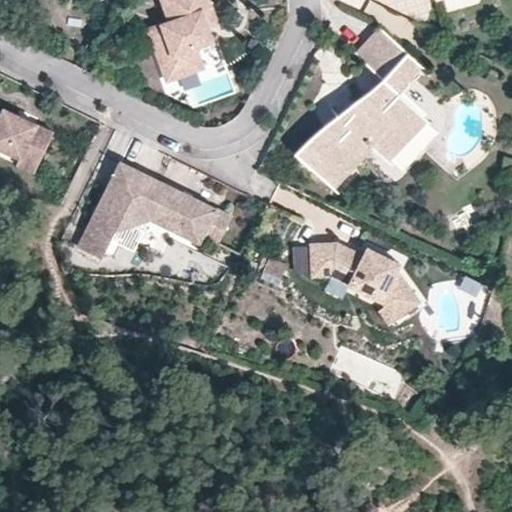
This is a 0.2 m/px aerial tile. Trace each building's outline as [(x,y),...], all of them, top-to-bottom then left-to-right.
[(213,4),(211,0),(165,0),(172,18),(164,21),(174,51),(161,56),(168,78),(204,65),(197,44),(214,38),(209,24),(203,7),(213,4)] [(219,20),(213,4),(203,7),(209,24),(219,20)] [(174,51),(164,21),(150,26),(161,56),(174,51)] [(387,158),(427,115),(396,87),(421,61),(381,24),(356,51),(376,69),(374,70),(373,72),(372,75),(371,77),(370,81),(370,85),(371,87),(367,90),(355,99),(359,103),(345,118),(338,111),(315,129),(295,149),(332,185),(372,143),(387,158)] [(20,119),(22,114),(5,105),(0,114),(0,144),(20,154),(38,163),(54,129),(32,119),(30,124),(20,119)] [(32,119),(22,114),(20,119),(30,124),(32,119)] [(38,163),(20,154),(17,161),(35,170),(38,163)] [(149,174),(120,160),(118,164),(147,178),(149,174)] [(232,215),(182,190),(180,195),(147,178),(118,164),(78,246),(101,257),(116,229),(150,217),(199,242),(202,235),(218,243),(232,215)] [(182,190),(149,174),(147,178),(180,195),(182,190)] [(379,300),(395,321),(419,303),(395,268),(400,258),(363,240),(358,250),(337,239),(308,240),(310,277),(331,277),(379,300)] [(271,255),(264,269),(282,277),(288,264),(271,255)]
